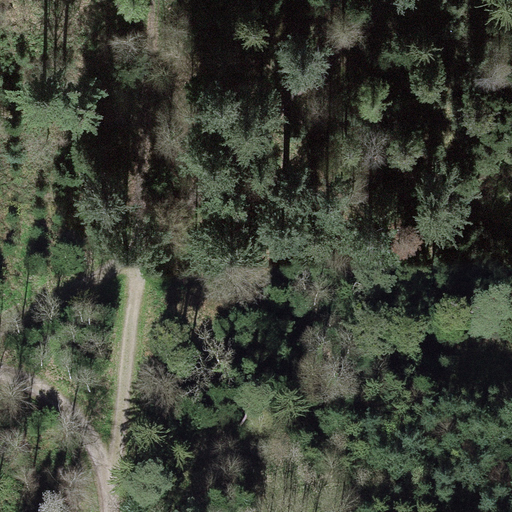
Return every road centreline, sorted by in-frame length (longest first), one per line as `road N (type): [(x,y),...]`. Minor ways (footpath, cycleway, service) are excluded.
road 1 (track): [(116,511),(136,251),(388,0)]
road 2 (track): [(0,368),(53,395),(74,418),(93,446),(114,511)]
road 3 (track): [(136,251),(0,327)]
